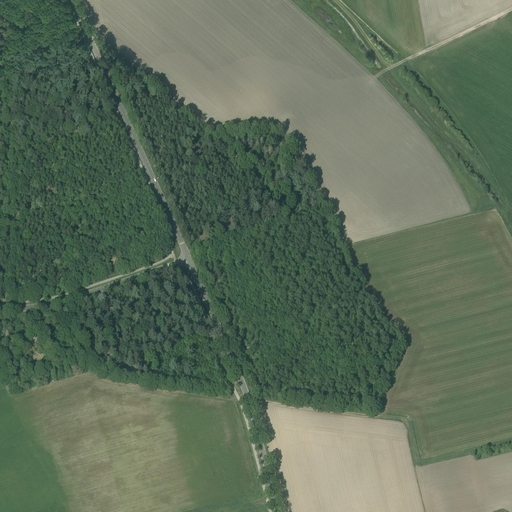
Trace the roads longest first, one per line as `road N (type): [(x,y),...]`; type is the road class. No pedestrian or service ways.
road 1 (track): [(511,441),(416,458),(406,419),(239,399)]
road 2 (track): [(8,304),(17,0)]
road 3 (tertiary): [(188,259),(73,0)]
road 4 (tertiary): [(278,511),(249,400),(188,259)]
road 5 (tertiary): [(0,311),(67,301),(188,259)]
road 6 (track): [(387,69),(511,9)]
